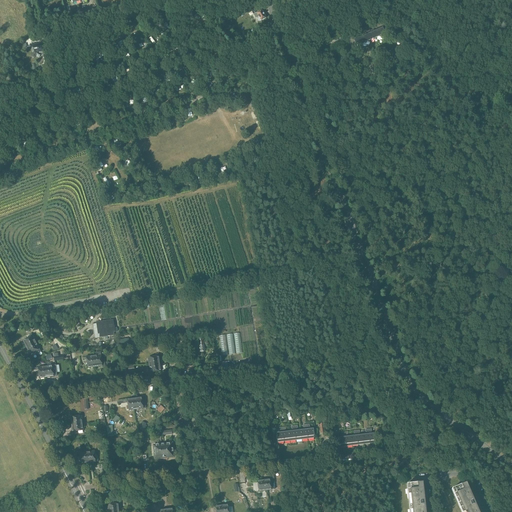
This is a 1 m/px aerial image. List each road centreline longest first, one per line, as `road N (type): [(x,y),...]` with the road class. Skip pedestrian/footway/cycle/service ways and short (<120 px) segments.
road 1 (unclassified): [(511,467),(398,375),(268,0)]
road 2 (track): [(0,175),(288,53)]
road 3 (residential): [(193,474),(176,394),(166,382),(35,400)]
road 4 (secondary): [(75,490),(0,345)]
road 5 (residential): [(277,464),(411,449)]
road 6 (track): [(130,291),(259,271)]
